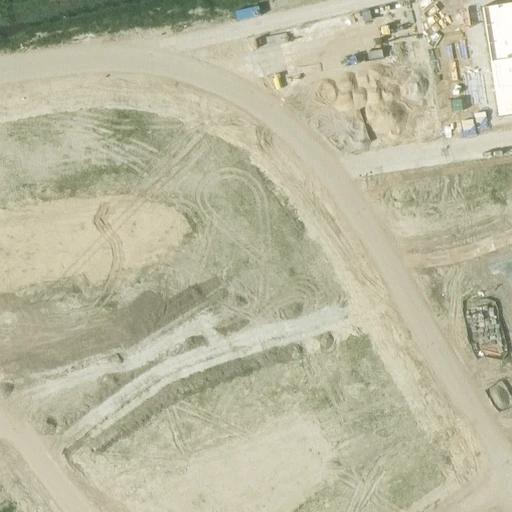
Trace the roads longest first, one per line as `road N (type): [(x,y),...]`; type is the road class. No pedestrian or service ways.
road 1 (tertiary): [(0,88),(116,71),(202,83),(273,122),(309,157),(370,243),(507,462)]
road 2 (residential): [(0,412),(74,511)]
